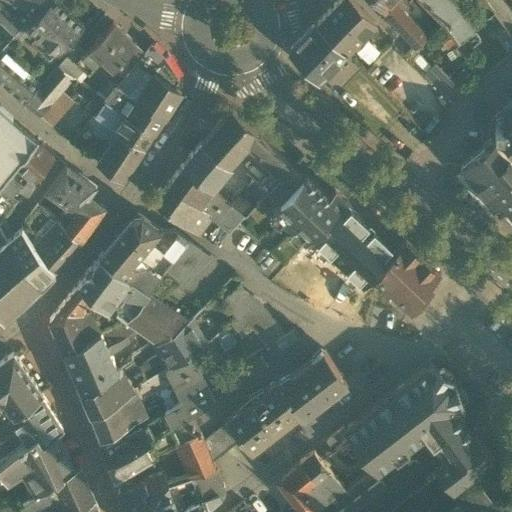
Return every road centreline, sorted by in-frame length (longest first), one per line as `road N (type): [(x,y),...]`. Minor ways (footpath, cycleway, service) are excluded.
road 1 (tertiary): [(502,265),(303,119),(250,65)]
road 2 (unclassified): [(200,240),(316,316),(421,346)]
road 3 (residential): [(421,346),(241,489)]
road 4 (residential): [(28,314),(117,511)]
road 5 (unclassified): [(132,194),(0,94)]
road 6 (residential): [(132,194),(28,314)]
road 7 (residential): [(218,66),(205,105),(132,194)]
